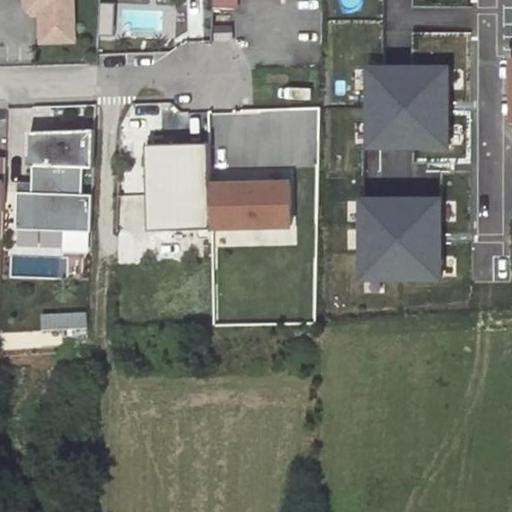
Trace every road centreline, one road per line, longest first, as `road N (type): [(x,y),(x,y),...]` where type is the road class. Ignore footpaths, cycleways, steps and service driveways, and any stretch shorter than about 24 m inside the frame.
road 1 (residential): [(489,270),(491,0)]
road 2 (residential): [(211,80),(0,86)]
